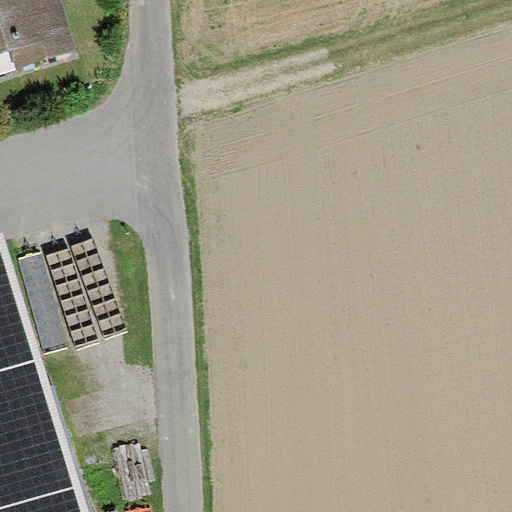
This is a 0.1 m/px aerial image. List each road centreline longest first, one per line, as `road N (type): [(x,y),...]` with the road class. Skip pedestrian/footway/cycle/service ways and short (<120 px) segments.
road 1 (unclassified): [(148,0),(177,511)]
road 2 (track): [(0,164),(157,114)]
